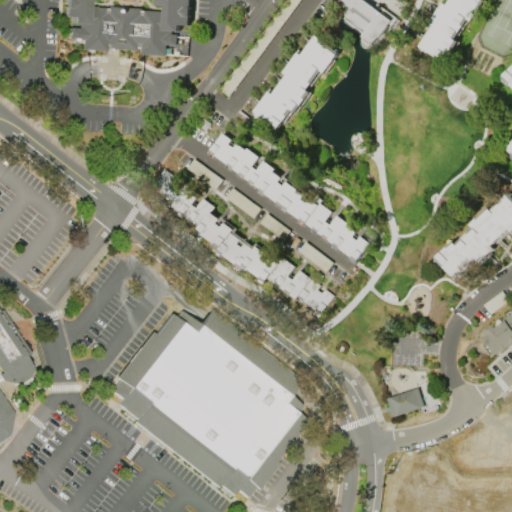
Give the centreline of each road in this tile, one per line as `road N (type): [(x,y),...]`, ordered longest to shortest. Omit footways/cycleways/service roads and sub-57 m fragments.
road 1 (residential): [(469,408),(446,364),(446,341),(459,313),(511,269),(261,6),(112,208)]
road 2 (residential): [(334,389),(0,119)]
road 3 (residential): [(365,511),(368,443),(350,393),(334,389)]
road 4 (residential): [(347,445),(428,433),(469,408)]
road 5 (residential): [(334,389),(349,468),(343,511)]
